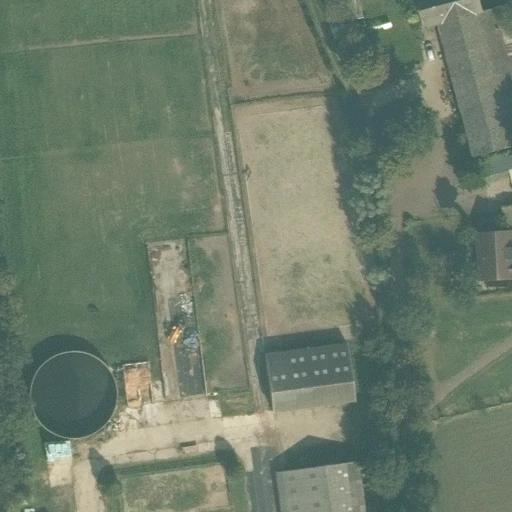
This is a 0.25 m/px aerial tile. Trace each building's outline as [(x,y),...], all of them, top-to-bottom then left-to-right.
[(323,0),(326,11),(337,43),(356,37),(353,29),(355,28),(353,21),(357,20),(354,0),(323,0)] [(438,26),(473,158),(511,147),(511,85),(493,12),(482,14),(478,0),(416,0),(424,29),(438,26)] [(511,155),(482,161),(485,175),(511,169),(511,155)] [(511,207),(502,208),(505,232),(511,232),(511,207)] [(511,232),(478,235),(481,283),(511,280),(511,232)] [(475,285),(466,285),(466,296),(476,295),(475,285)] [(267,352),(275,412),(357,402),(349,342),(267,352)] [(109,432),(110,424),(109,417),(107,408),(102,399),(96,392),(90,387),(81,382),(74,380),(64,379),(55,380),(45,383),(37,388),(32,393),(27,399),(22,408),(20,416),(19,426),(20,435),(23,442),(28,451),(34,458),(41,463),(48,467),(54,469),(66,470),(75,469),(84,466),(90,462),(97,456),(102,450),(107,441),(109,432)] [(282,511),(365,511),(358,462),(277,473),(282,511)]
